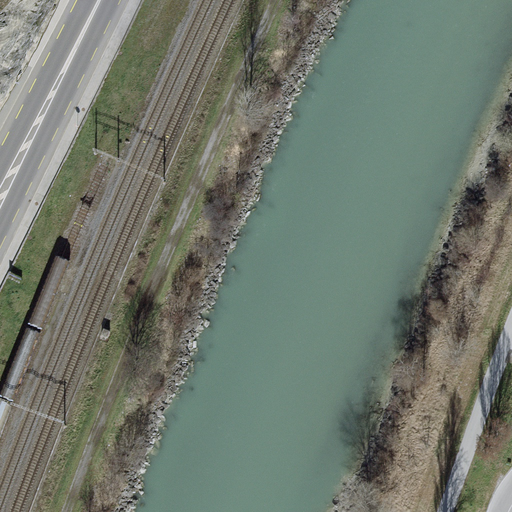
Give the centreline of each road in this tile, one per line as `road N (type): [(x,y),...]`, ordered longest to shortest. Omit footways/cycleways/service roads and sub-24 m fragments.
road 1 (track): [(276,0),(66,511)]
road 2 (primary): [(100,0),(23,152)]
